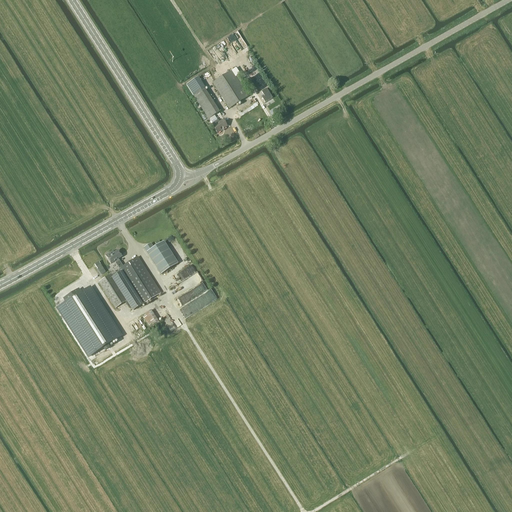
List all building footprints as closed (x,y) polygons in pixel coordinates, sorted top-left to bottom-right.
[(229,109),(248,97),(232,71),(213,83),(229,109)] [(208,119),(220,112),(198,78),(187,85),(208,119)] [(262,98),(265,103),(267,102),(272,98),(266,89),(261,92),(264,97),(262,98)] [(217,133),(227,127),(223,120),(213,126),(217,133)] [(144,248),(161,275),(178,264),(164,242),(154,248),(151,244),(144,248)] [(111,252),(106,256),(111,264),(115,261),(120,269),(123,267),(118,259),(122,257),(118,250),(112,254),(111,252)] [(120,269),(119,270),(120,270),(112,275),(128,301),(127,301),(133,311),(161,293),(138,257),(123,267),(120,269)] [(103,274),(107,272),(101,261),(96,264),(103,274)] [(111,275),(99,282),(116,309),(127,301),(128,301),(112,275),(111,275)] [(67,303),(58,309),(89,357),(121,337),(90,288),(81,294),(79,290),(64,299),(67,303)]
